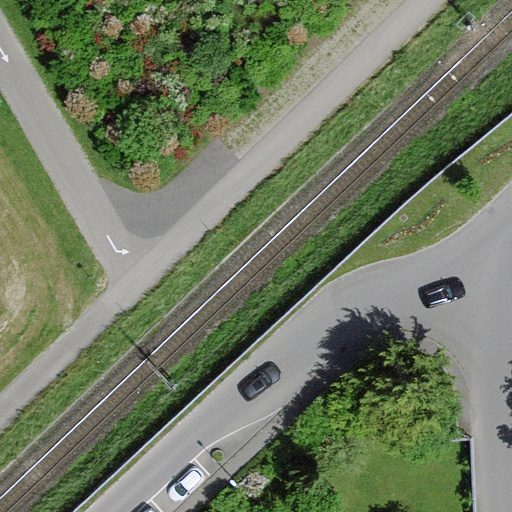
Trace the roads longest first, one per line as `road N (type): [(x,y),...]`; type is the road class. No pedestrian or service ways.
road 1 (residential): [(140,511),(341,326),(403,292),(493,292)]
road 2 (residential): [(502,511),(493,292)]
road 3 (track): [(0,407),(135,278)]
